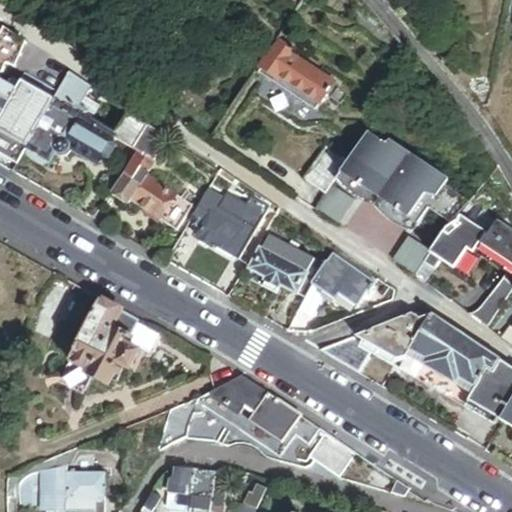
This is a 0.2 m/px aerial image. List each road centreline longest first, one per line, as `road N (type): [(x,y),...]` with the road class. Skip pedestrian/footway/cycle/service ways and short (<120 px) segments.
road 1 (tertiary): [(0,202),(278,362)]
road 2 (tertiary): [(278,362),(511,507)]
road 3 (residential): [(278,362),(420,296)]
